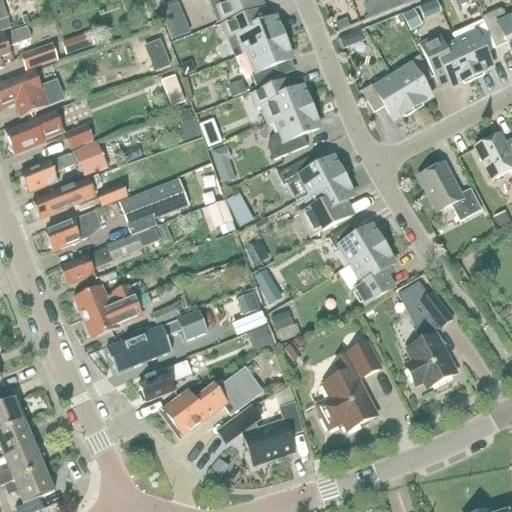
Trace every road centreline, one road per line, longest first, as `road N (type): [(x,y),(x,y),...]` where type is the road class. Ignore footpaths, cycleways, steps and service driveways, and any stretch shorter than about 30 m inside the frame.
road 1 (tertiary): [(123,495),(40,316),(0,207)]
road 2 (tertiary): [(259,511),(462,440),(511,414)]
road 3 (residential): [(376,163),(305,0)]
road 4 (residential): [(376,163),(511,96)]
